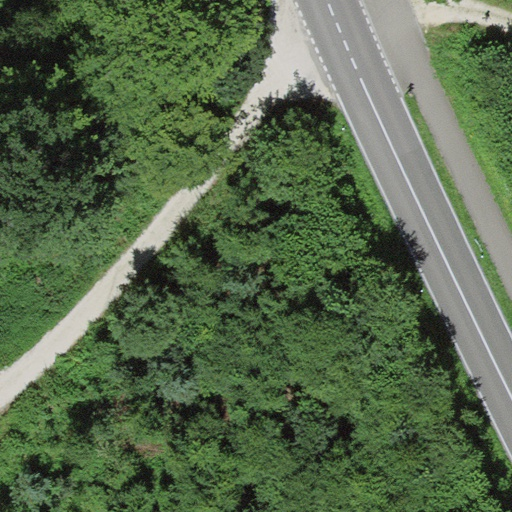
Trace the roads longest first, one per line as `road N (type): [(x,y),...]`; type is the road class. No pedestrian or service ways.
road 1 (track): [(511,36),(391,8),(339,29),(0,384)]
road 2 (tertiary): [(328,0),(511,382)]
